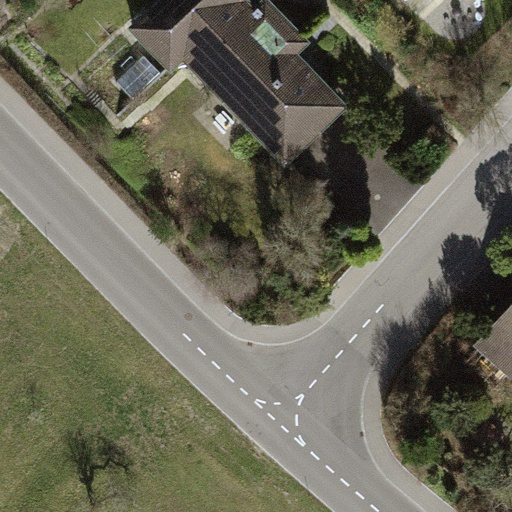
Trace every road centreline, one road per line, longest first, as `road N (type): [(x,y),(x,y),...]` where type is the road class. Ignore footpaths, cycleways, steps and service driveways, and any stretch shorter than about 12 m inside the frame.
road 1 (tertiary): [(0,146),(278,422)]
road 2 (residential): [(278,422),(511,166)]
road 3 (tertiary): [(278,422),(380,511)]
